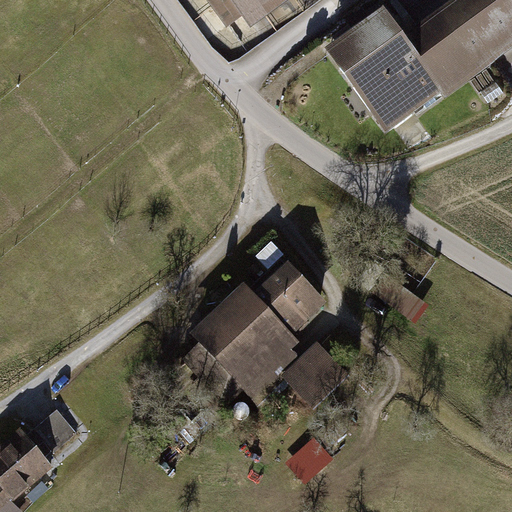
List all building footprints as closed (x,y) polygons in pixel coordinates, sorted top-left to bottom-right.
[(224,0),(250,35),(299,0),(224,0)] [(389,17),(332,59),(393,143),(511,55),(511,0),(459,0),(405,40),(389,17)] [(259,257),(271,273),(288,260),(275,244),(259,257)] [(193,343),(247,395),(329,311),(282,266),(251,297),(244,291),(193,343)] [(398,282),(385,298),(411,320),(424,304),(398,282)] [(320,356),(289,388),(316,414),(347,382),(320,356)] [(23,433),(0,454),(0,511),(6,511),(51,471),(45,464),(75,435),(54,413),(28,438),(23,433)] [(294,460),(313,480),(327,466),(308,447),(294,460)]
